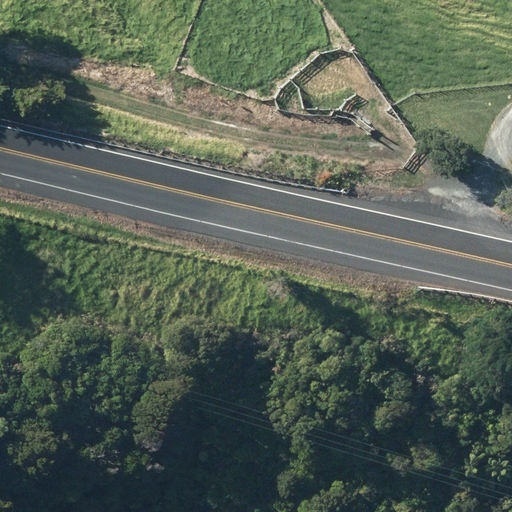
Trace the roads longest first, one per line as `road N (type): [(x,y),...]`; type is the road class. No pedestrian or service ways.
road 1 (track): [(0,44),(53,70),(256,135),(511,163)]
road 2 (primary): [(0,161),(511,279)]
